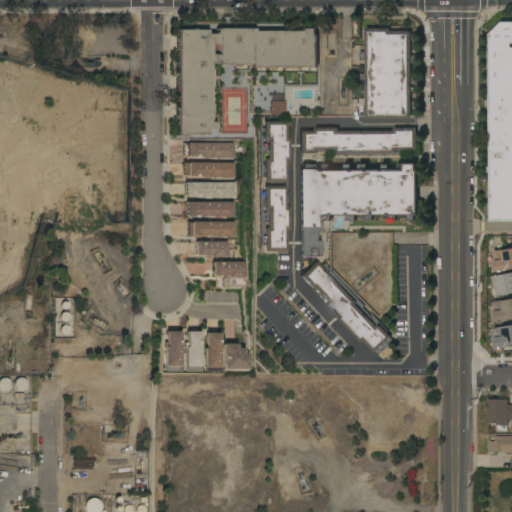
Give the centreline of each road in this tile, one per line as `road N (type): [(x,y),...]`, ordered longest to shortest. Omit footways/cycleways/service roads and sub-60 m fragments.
road 1 (tertiary): [(456,511),(456,0)]
road 2 (residential): [(161,293),(153,240),(153,0)]
